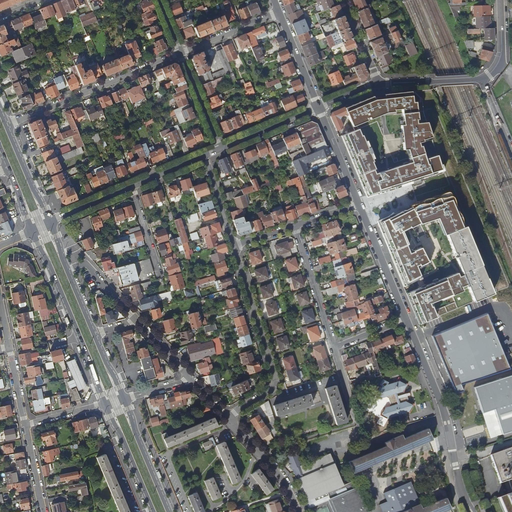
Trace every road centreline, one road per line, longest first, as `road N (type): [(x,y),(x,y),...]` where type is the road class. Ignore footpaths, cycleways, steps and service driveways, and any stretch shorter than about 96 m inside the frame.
road 1 (residential): [(406,318),(472,511)]
road 2 (residential): [(233,246),(275,380),(226,416)]
road 3 (residential): [(181,53),(6,124)]
road 4 (residential): [(294,225),(332,346)]
road 5 (residential): [(359,204),(406,318)]
road 6 (primary): [(168,511),(123,398)]
road 7 (residential): [(297,511),(287,488),(226,416)]
